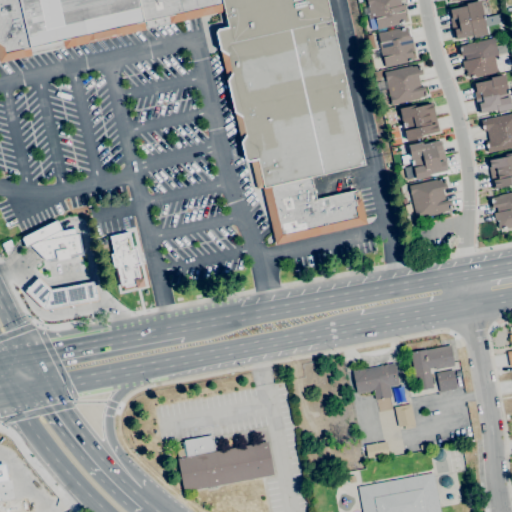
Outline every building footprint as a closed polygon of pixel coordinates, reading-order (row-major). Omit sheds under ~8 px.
[(18,0),(31,54),(31,56),(0,62),(0,0),(18,0)] [(18,0),(138,0),(143,22),(145,30),(64,48),(63,46),(31,54),(18,0)] [(138,0),(221,0),(224,11),(169,24),(168,22),(146,27),(145,21),(143,22),(138,0)] [(221,0),(325,0),(364,165),(310,177),(262,188),(256,189),(250,162),(247,162),(244,160),(215,32),(217,29),(227,27),(224,11),(221,0)] [(377,30),(374,20),(374,18),(369,19),(368,13),(363,14),(362,8),(367,7),(365,0),(399,0),(400,5),(404,5),(406,13),(404,13),(406,22),(398,24),(398,25),(377,30)] [(456,39),(454,39),(447,10),(449,10),(465,6),(465,4),(479,1),(487,35),(473,38),(472,35),(456,39)] [(486,26),(484,18),(499,14),(501,22),(486,26)] [(385,67),(383,58),(381,58),(376,59),(374,52),(380,50),(378,43),(379,43),(377,34),(398,28),(398,29),(405,28),(408,36),(410,36),(414,51),(411,51),(413,60),(406,62),(385,67)] [(370,49),(366,36),(372,35),(375,48),(370,49)] [(467,78),(467,76),(466,76),(465,73),(466,73),(465,69),(463,70),(461,61),(465,61),(464,56),(460,56),(458,47),(465,45),(465,44),(494,38),(496,49),(505,47),(506,53),(497,55),(493,56),(496,69),(497,68),(498,72),(475,78),(475,76),(467,78)] [(391,105),(388,94),(380,96),(379,91),(377,91),(375,83),(385,81),(383,72),(411,66),(411,67),(419,65),(422,76),(417,77),(420,87),(424,86),(426,96),(419,98),(391,105)] [(480,113),(478,113),(471,84),(490,80),(489,78),(504,74),(508,93),(511,91),(511,98),(509,99),(511,109),(497,112),(496,110),(480,113)] [(406,141),(404,133),(401,122),(396,123),(395,117),(400,116),(398,109),(414,105),(414,107),(430,104),(431,104),(438,131),(420,135),(421,138),(406,141)] [(511,147),(487,153),(485,142),(488,141),(486,131),(482,131),(480,120),(511,112),(511,147)] [(415,180),(415,177),(406,179),(403,168),(411,166),(408,155),(409,155),(407,146),(421,142),(422,144),(438,140),(438,141),(440,141),(447,170),(428,174),(429,176),(415,180)] [(493,189),(486,161),(504,157),(504,155),(511,152),(511,187),(511,188),(510,185),(493,189)] [(403,163),(401,156),(408,154),(410,161),(403,163)] [(310,177),(315,199),(356,190),(356,193),(352,194),(354,200),(360,198),(366,224),(275,245),(262,188),(310,177)] [(415,219),(408,186),(435,179),(435,181),(444,179),(446,189),(442,190),(444,201),(449,200),(451,209),(442,211),(443,213),(415,219)] [(511,227),(502,230),(501,229),(498,230),(498,228),(497,228),(496,224),(497,224),(497,221),(494,221),(493,213),(496,212),(495,207),(491,208),(489,198),(497,196),(497,195),(511,191),(511,227)] [(407,218),(405,208),(411,207),(413,217),(407,218)] [(82,254),(78,234),(75,235),(74,228),(61,231),(56,220),(21,238),(25,248),(30,247),(45,261),(82,254)] [(123,289),(122,287),(119,287),(115,268),(113,268),(110,254),(112,253),(108,237),(128,232),(132,249),(135,248),(139,265),(138,265),(141,278),(142,278),(144,286),(136,288),(135,286),(123,289)] [(98,300),(94,282),(50,291),(38,278),(24,292),(44,312),(98,300)] [(417,391),(409,353),(449,345),(453,366),(435,369),(435,367),(429,368),(432,388),(417,391)] [(375,400),(373,391),(357,394),(351,370),(364,367),(364,369),(380,366),(379,365),(382,365),(382,366),(385,365),(385,364),(387,363),(388,364),(393,363),(398,385),(389,387),(391,397),(375,400)] [(439,393),(435,373),(452,370),(456,389),(439,393)] [(404,429),(403,426),(398,428),(394,407),(410,404),(415,427),(404,429)] [(183,492),(176,458),(177,458),(176,450),(182,449),(181,442),(183,442),(183,440),(212,435),(215,451),(267,442),(273,475),(183,492)] [(367,460),(364,445),(386,441),(389,456),(367,460)] [(361,511),(357,487),(432,473),(439,511),(361,511)] [(349,483),(347,476),(354,475),(356,482),(349,483)] [(23,499),(16,489),(27,482),(34,492),(23,499)]
